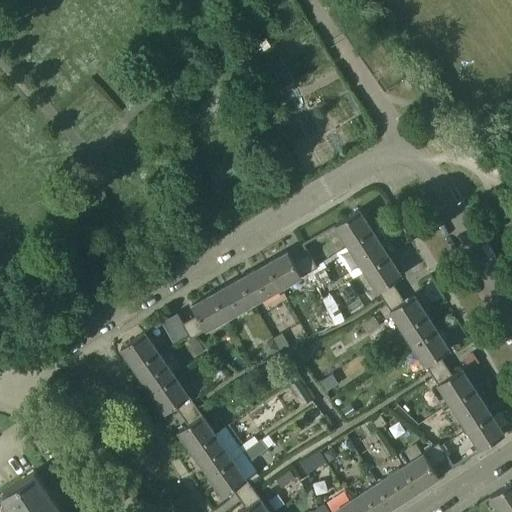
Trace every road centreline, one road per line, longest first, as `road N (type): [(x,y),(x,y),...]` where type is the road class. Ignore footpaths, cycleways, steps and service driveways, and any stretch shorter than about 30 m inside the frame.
road 1 (residential): [(9,378),(409,142)]
road 2 (residential): [(511,310),(409,142)]
road 3 (residential): [(98,511),(9,378)]
